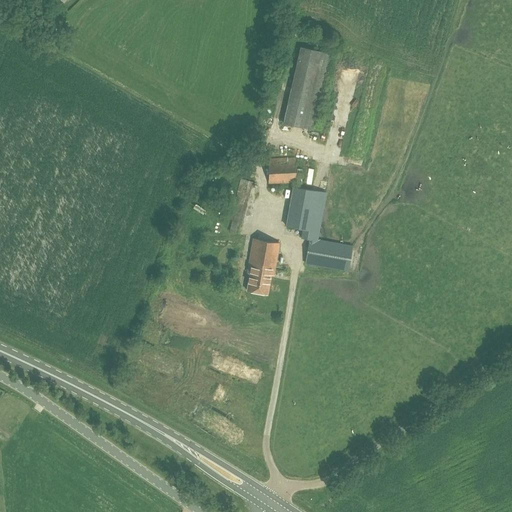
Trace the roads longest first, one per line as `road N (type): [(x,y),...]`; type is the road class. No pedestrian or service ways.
road 1 (primary): [(271,504),(128,413),(0,350)]
road 2 (unclassified): [(271,504),(283,490),(329,480),(511,348)]
road 3 (unclassified): [(200,511),(0,377)]
